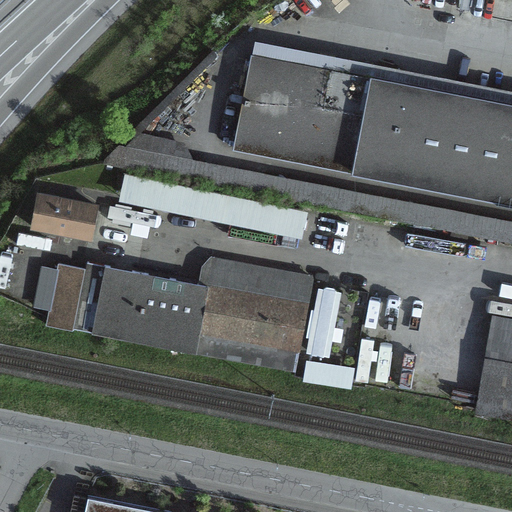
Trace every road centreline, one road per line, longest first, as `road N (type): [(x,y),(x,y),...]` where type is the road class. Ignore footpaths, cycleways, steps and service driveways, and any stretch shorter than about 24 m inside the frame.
road 1 (residential): [(0,424),(440,511)]
road 2 (motorway): [(0,114),(101,0)]
